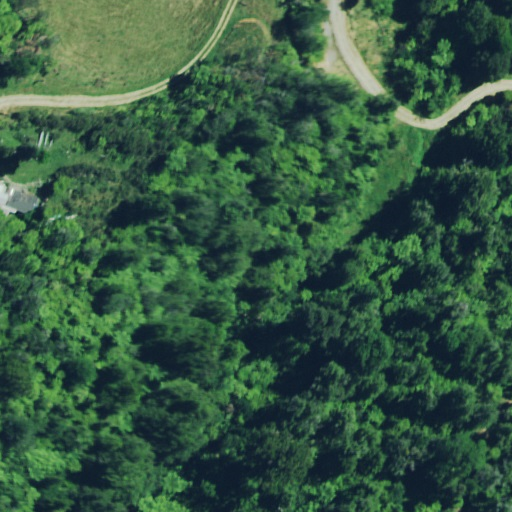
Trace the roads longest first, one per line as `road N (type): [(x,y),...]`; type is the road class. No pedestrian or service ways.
road 1 (track): [(0,105),(158,91),(206,49),(229,0)]
road 2 (track): [(346,0),(367,75),(399,115),(430,125),(511,80)]
